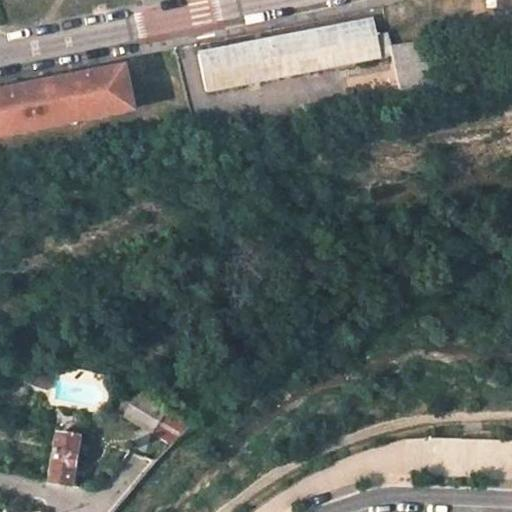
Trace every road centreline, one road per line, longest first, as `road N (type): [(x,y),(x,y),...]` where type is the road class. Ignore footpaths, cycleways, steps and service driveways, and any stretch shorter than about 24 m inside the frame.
road 1 (unclassified): [(260,0),(0,50)]
road 2 (unclassified): [(511,498),(381,495),(328,511)]
